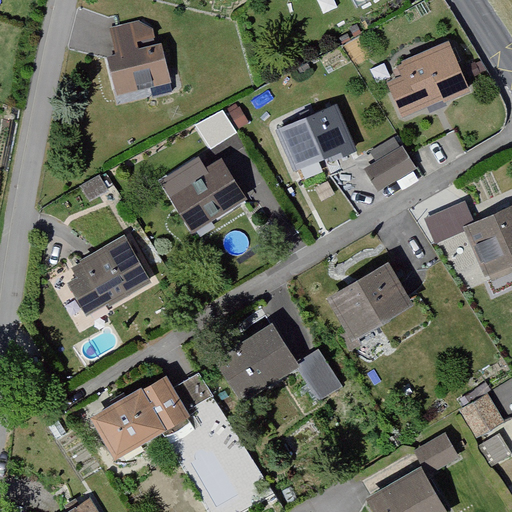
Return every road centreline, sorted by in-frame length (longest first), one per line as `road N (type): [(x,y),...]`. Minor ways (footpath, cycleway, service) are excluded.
road 1 (residential): [(73,401),(511,136)]
road 2 (residential): [(0,415),(72,0)]
